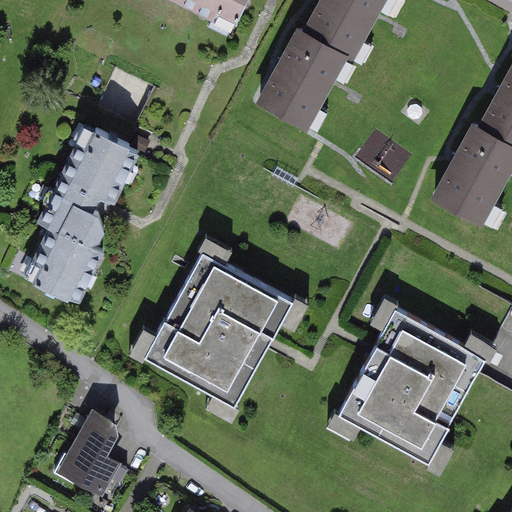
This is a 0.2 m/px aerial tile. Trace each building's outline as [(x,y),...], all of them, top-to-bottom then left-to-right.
[(251,0),(162,0),(234,35),(251,0)] [(389,0),(316,0),(301,28),(359,58),(389,0)] [(351,55),(294,25),(253,101),(311,131),(351,55)] [(511,57),(475,126),(511,145),(511,57)] [(511,172),(511,146),(467,122),(427,196),(483,226),(511,172)] [(47,214),(18,273),(78,302),(106,245),(96,240),(114,205),(138,155),(79,127),(38,210),(47,214)] [(291,301),(199,256),(148,359),(239,404),(278,327),(291,301)] [(429,462),(483,357),(392,311),(380,333),(338,416),(429,462)] [(120,434),(95,408),(58,472),(103,499),(122,464),(109,454),(120,434)] [(220,511),(197,497),(187,511),(220,511)]
